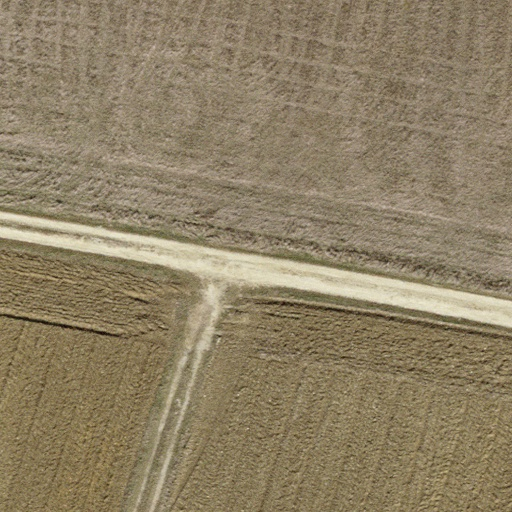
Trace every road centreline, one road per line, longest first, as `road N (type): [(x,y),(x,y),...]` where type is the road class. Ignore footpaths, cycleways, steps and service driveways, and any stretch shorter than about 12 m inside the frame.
road 1 (track): [(511,309),(0,223)]
road 2 (track): [(232,262),(150,511)]
